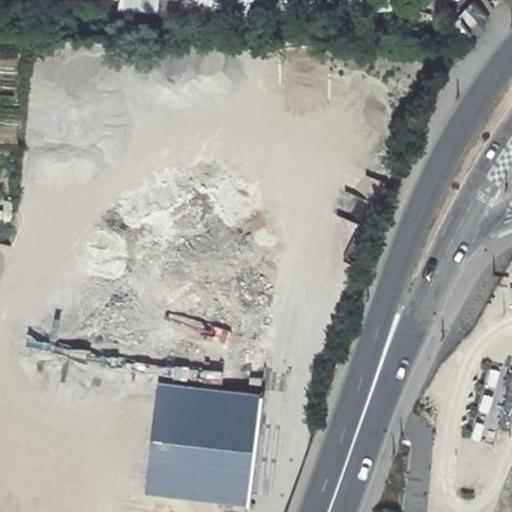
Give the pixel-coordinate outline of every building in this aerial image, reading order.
[(123,0),(124,8),(162,9),(161,0),(123,0)] [(475,2),(465,12),(481,27),(491,16),(475,2)] [(0,227),(11,229),(13,204),(3,205),(0,227)] [(250,391),(263,393),(265,378),(252,377),(250,391)] [(252,504),(266,393),(263,393),(250,391),(238,390),(236,404),(212,401),(214,387),(161,381),(147,491),(252,504)]
